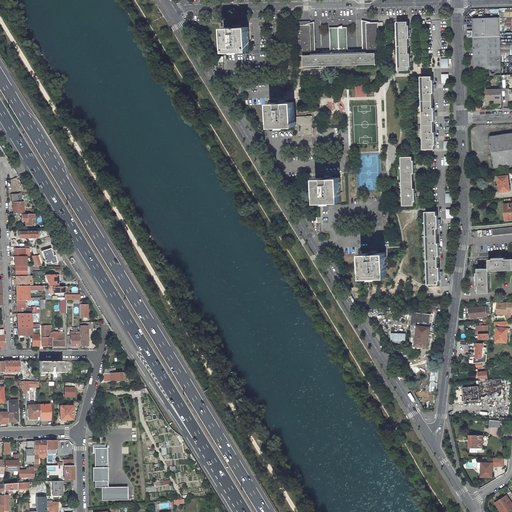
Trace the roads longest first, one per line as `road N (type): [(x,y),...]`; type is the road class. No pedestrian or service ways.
road 1 (trunk): [(263,511),(0,78)]
road 2 (unclassified): [(170,9),(429,436)]
road 3 (trunk): [(0,110),(245,511)]
road 4 (residential): [(460,116),(465,223),(441,416),(429,436)]
road 5 (residential): [(170,9),(455,1)]
road 6 (residential): [(8,353),(0,162)]
road 7 (residential): [(101,353),(102,319),(51,239)]
